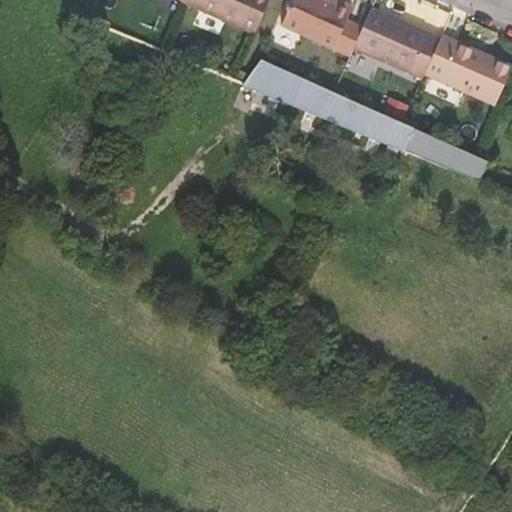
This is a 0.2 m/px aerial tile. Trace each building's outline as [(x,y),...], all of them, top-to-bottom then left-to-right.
[(254,35),(269,0),(182,0),(183,1),(182,2),(254,35)] [(338,0),(336,5),(326,0),(292,0),(281,26),(334,49),(353,6),(338,0)] [(424,74),(440,38),(372,7),(367,17),(353,48),(422,79),(424,74)] [(495,106),(511,67),(511,65),(442,34),(440,38),(424,74),(495,106)] [(389,117),(333,93),(327,90),(307,81),(261,60),(244,83),(292,106),(318,116),(341,126),(363,135),(403,151),(425,160),(474,180),(483,159),(473,154),(402,123),(389,117)] [(217,85),(233,91),(237,81),(234,79),(221,74),(217,85)] [(239,94),(243,83),(237,81),(233,91),(239,94)] [(318,116),(292,106),(288,114),(421,168),(425,160),(403,151),(363,135),(341,126),(318,116)] [(393,107),(389,117),(402,123),(407,112),(393,107)]
